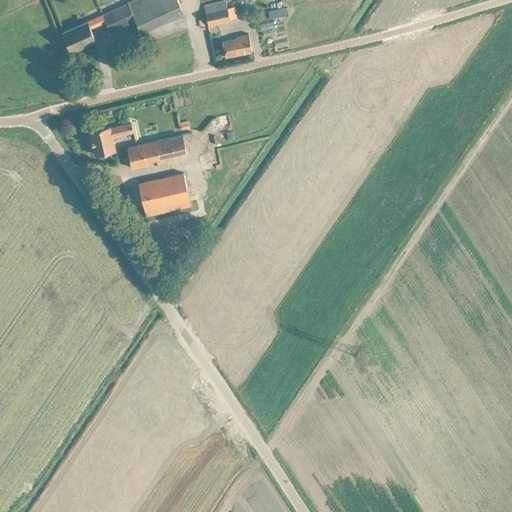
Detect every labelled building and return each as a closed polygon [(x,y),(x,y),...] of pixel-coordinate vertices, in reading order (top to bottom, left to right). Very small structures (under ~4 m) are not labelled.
[(71,52),(96,40),(91,28),(106,21),(112,33),(137,21),(142,32),(184,13),(178,0),(133,0),(128,3),(84,22),(82,18),(78,20),(80,25),(63,32),(71,52)] [(227,8),(225,0),(205,5),(208,25),(209,32),(217,30),(216,23),(236,18),(234,6),(227,8)] [(287,8),(268,11),(270,19),(289,15),(287,8)] [(260,30),(261,36),(274,34),(273,28),(260,30)] [(236,38),(231,39),(222,41),(226,57),(252,52),(248,34),(236,36),(236,38)] [(118,136),(134,133),(132,122),(111,127),(111,126),(90,131),(95,154),(117,149),(114,140),(118,139),(118,136)] [(180,135),(189,134),(188,126),(179,127),(180,135)] [(188,156),(183,135),(128,147),(133,168),(188,156)] [(184,172),(139,183),(146,216),(192,206),(184,172)]
